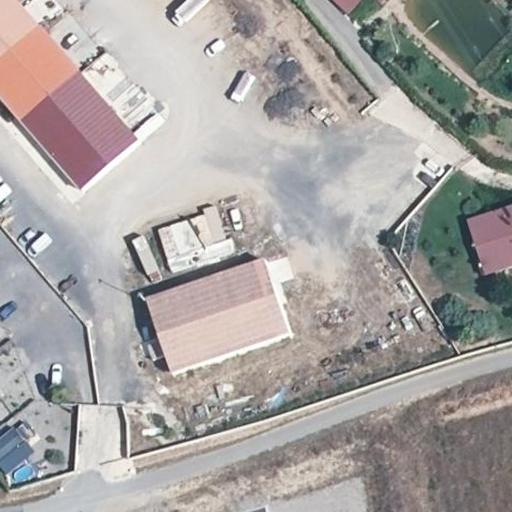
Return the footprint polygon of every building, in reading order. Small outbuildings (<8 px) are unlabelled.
[(17,0),(0,0),(0,94),(25,124),(82,75),(17,0)] [(332,0),(362,31),(383,10),(386,13),(398,0),(332,0)] [(158,231),(174,274),(235,250),(218,208),(158,231)] [(511,208),(470,220),(487,277),(511,269),(511,208)] [(268,261),(149,300),(175,376),(294,336),(268,261)] [(17,420),(0,434),(0,467),(7,476),(41,449),(17,420)]
